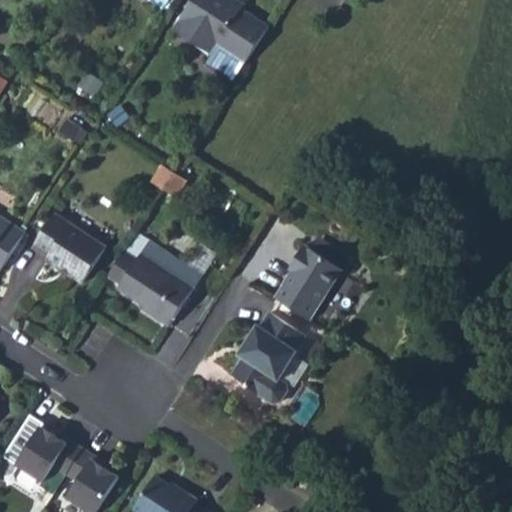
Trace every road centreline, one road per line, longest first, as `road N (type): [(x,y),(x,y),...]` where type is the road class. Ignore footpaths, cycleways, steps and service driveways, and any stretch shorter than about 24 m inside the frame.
road 1 (residential): [(0,342),(71,388),(128,400),(172,382)]
road 2 (unknown): [(128,400),(232,471)]
